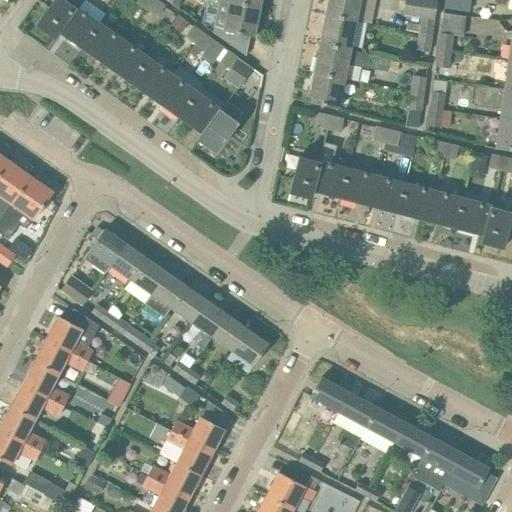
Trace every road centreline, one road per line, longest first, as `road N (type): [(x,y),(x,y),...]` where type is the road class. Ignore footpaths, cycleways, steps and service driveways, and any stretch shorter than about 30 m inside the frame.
road 1 (tertiary): [(246,221),(59,91),(0,75)]
road 2 (tertiary): [(511,289),(246,221)]
road 3 (residential): [(316,326),(94,175)]
road 4 (residential): [(246,221),(259,192),(296,0)]
road 5 (residential): [(511,432),(316,326)]
road 6 (residential): [(219,511),(316,326)]
road 7 (residential): [(0,354),(94,175)]
